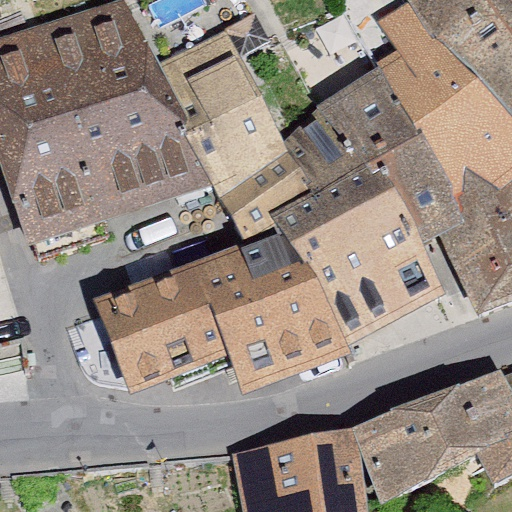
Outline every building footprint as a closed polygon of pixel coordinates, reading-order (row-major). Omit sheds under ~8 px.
[(125,0),(77,0),(0,25),(0,199),(16,250),(188,194),(149,74),(125,0)] [(511,0),(417,0),(408,6),(503,178),(511,172),(511,0)] [(385,65),(268,145),(290,201),(300,210),(364,179),(404,260),(428,245),(469,318),(511,298),(511,190),(503,178),(408,6),(368,27),(385,65)] [(227,40),(149,74),(188,194),(223,241),(290,201),(268,145),(227,40)] [(364,179),(300,210),(254,233),(318,361),(428,307),(404,260),(364,179)] [(318,361),(254,233),(157,283),(167,322),(116,334),(135,409),(324,374),(318,361)] [(511,374),(340,438),(366,511),(369,511),(511,443),(511,374)] [(352,511),(340,438),(224,457),(232,511),(352,511)]
